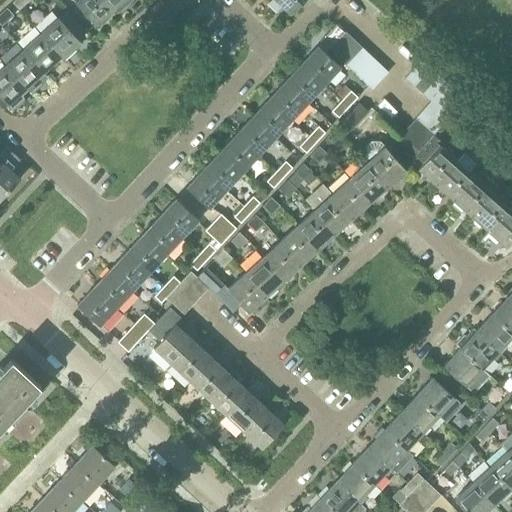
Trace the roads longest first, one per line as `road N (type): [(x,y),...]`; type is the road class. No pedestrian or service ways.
road 1 (residential): [(252,353),(409,213),(486,276),(336,436)]
road 2 (residential): [(220,0),(273,48),(109,227)]
road 3 (residential): [(23,135),(177,0)]
road 4 (residential): [(237,511),(107,390)]
road 5 (residential): [(107,390),(0,502)]
road 6 (residential): [(109,227),(23,135)]
road 7 (residential): [(109,227),(28,316)]
